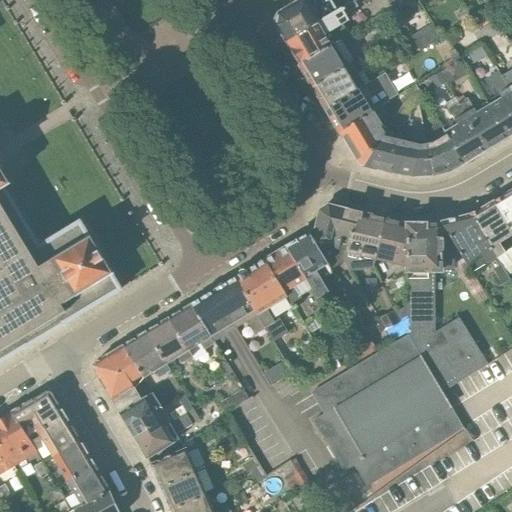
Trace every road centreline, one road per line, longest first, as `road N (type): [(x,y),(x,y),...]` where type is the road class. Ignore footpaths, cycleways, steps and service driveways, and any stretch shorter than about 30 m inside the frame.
road 1 (residential): [(39,0),(200,266)]
road 2 (residential): [(329,175),(438,193),(511,154)]
road 3 (residential): [(329,175),(230,10)]
road 4 (residential): [(137,511),(57,354)]
road 5 (residential): [(57,354),(200,266)]
road 6 (residential): [(200,266),(289,211),(329,175)]
